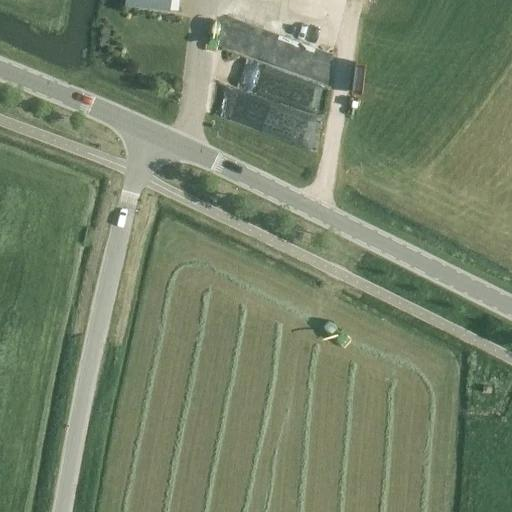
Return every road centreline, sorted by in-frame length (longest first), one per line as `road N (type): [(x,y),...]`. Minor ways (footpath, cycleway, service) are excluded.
road 1 (tertiary): [(511,309),(150,132)]
road 2 (unclassified): [(65,511),(106,289),(150,132)]
road 3 (tertiary): [(150,132),(0,72)]
